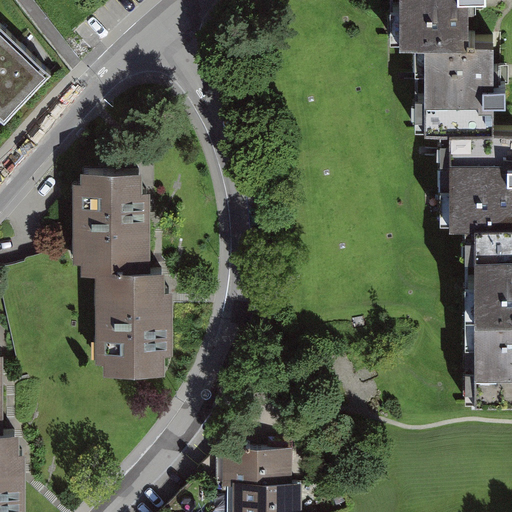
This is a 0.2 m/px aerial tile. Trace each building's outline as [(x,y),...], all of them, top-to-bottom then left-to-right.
[(476,0),(393,0),(394,44),(420,44),(421,128),(439,127),(440,226),(461,226),(463,383),(511,382),(511,123),(494,124),(493,31),(477,31),(476,0)] [(46,75),(0,30),(0,118),(1,120),(46,75)] [(154,170),(78,168),(75,272),(98,273),(96,370),(169,372),(172,266),(152,265),(154,170)] [(0,373),(1,336),(0,335),(0,511),(22,511),(25,432),(0,431),(0,373)] [(290,448),(222,445),(220,493),(231,494),(230,511),(302,511),(303,484),(288,484),(290,448)]
